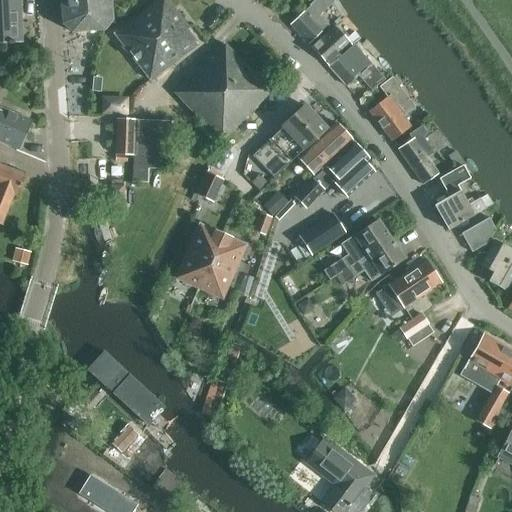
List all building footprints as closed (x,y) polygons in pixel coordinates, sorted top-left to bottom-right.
[(0,0),(0,42),(20,42),(18,0),(0,0)] [(60,0),(62,24),(72,32),(104,30),(112,20),(110,0),(60,0)] [(151,81),(198,46),(196,43),(187,30),(189,28),(167,0),(159,0),(115,34),(151,81)] [(290,25),(309,45),(329,26),(319,15),(333,2),(331,0),(315,0),(309,5),(310,6),(290,25)] [(353,44),(354,45),(361,39),(355,32),(347,40),(335,27),(313,47),(328,65),(353,44)] [(224,140),(272,91),(224,44),(175,94),(208,129),(210,127),(224,140)] [(385,80),(354,45),(328,66),(346,87),(359,76),(373,91),(385,80)] [(392,141),(411,126),(404,116),(415,107),(392,77),(379,87),(387,98),(369,112),(392,141)] [(303,152),(327,130),(305,105),(281,128),(282,129),(253,156),(275,178),(303,152)] [(0,143),(19,151),(31,121),(0,107),(0,143)] [(116,119),(115,155),(134,156),(136,120),(116,119)] [(168,170),(170,122),(136,120),(134,156),(133,183),(148,184),(149,169),(168,170)] [(302,154),(298,159),(313,176),(328,162),(347,145),(345,143),(352,137),(338,122),(302,154)] [(423,185),(439,174),(428,157),(434,153),(423,137),(428,134),(422,126),(409,135),(412,139),(398,149),(423,185)] [(313,178),(295,196),(307,207),(325,188),(333,182),(347,197),(374,173),(366,164),(370,161),(354,143),(349,147),(314,179),(313,178)] [(464,162),(456,151),(448,156),(456,168),(464,162)] [(17,197),(26,176),(0,165),(0,225),(1,226),(14,196),(17,197)] [(486,208),(493,205),(488,197),(481,200),(480,199),(468,205),(458,186),(470,179),(463,166),(440,179),(447,192),(451,189),(454,195),(434,206),(448,231),(486,209),(486,208)] [(121,176),(121,168),(112,167),(112,175),(121,176)] [(213,203),(223,180),(205,172),(195,195),(213,203)] [(278,191),(262,206),(272,216),(288,202),(278,191)] [(265,236),(272,218),(259,213),(253,231),(265,236)] [(333,214),(299,236),(312,255),(345,233),(333,214)] [(472,253),(488,244),(496,230),(489,218),(461,234),(472,253)] [(334,264),(326,269),(332,279),(335,277),(340,273),(391,240),(378,220),(353,236),(341,244),(348,255),(334,264)] [(242,246),(199,227),(177,277),(221,296),(242,246)] [(340,273),(335,277),(342,286),(346,283),(364,271),(371,282),(405,259),(391,240),(340,273)] [(504,290),(511,275),(511,250),(496,241),(482,266),(493,273),(488,281),(504,290)] [(27,266),(30,252),(15,248),(12,262),(27,266)] [(404,308),(441,283),(427,260),(389,285),(404,308)] [(410,342),(430,327),(421,313),(400,328),(410,342)] [(511,350),(483,334),(467,361),(500,380),(511,387),(511,385),(511,350)] [(242,346),(227,340),(213,380),(229,385),(242,346)] [(108,357),(91,374),(148,429),(165,412),(108,357)] [(229,385),(213,380),(201,415),(217,420),(229,385)] [(493,431),(501,407),(509,393),(496,386),(475,421),(493,431)] [(356,400),(345,387),(333,398),(344,411),(345,410),(347,413),(354,407),(352,404),(356,400)] [(138,435),(128,426),(111,444),(120,453),(138,435)] [(511,431),(493,466),(494,467),(501,454),(511,460),(511,431)] [(346,511),(359,511),(373,495),(363,487),(368,480),(359,472),(362,469),(324,440),(307,461),(337,484),(323,502),(334,511),(343,511),(344,510),(346,511)] [(78,494),(107,511),(132,511),(137,505),(90,476),(78,494)] [(464,511),(475,511),(480,499),(470,496),(464,511)]
